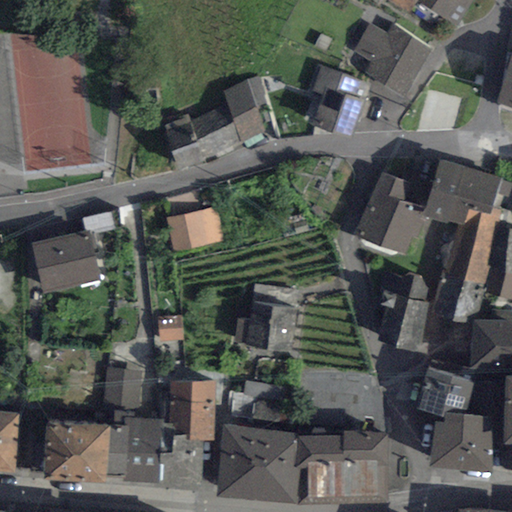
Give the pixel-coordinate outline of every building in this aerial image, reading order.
[(466,0),(431,0),(457,15),(466,0)] [(402,86),(427,46),(395,26),(389,36),(371,25),(358,46),(375,57),(370,66),(402,86)] [(511,54),(498,98),(511,102),(511,54)] [(326,90),(317,120),(350,131),(362,93),(355,91),(359,77),(322,66),(316,86),(326,90)] [(168,132),(183,164),(264,127),(249,95),(168,132)] [(428,204),(464,215),(468,202),(489,209),(499,176),(443,158),(428,204)] [(387,172),(362,233),(402,249),(419,207),(404,201),(412,182),(387,172)] [(464,215),(449,265),(482,275),(500,212),(489,209),(468,202),(464,215)] [(216,207),(170,217),(176,246),(222,237),(216,207)] [(37,243),(44,286),(97,278),(90,235),(37,243)] [(482,275),(449,265),(438,302),(471,312),(482,275)] [(391,298),(381,336),(414,344),(429,288),(423,286),(424,282),(421,278),(414,275),(407,275),(402,277),(401,281),(396,279),(393,287),(386,285),(384,296),(391,298)] [(255,299),(249,340),(289,346),(295,305),(255,299)] [(475,314),(472,360),(496,361),(497,345),(510,345),(511,317),(475,314)] [(160,317),(161,339),(181,337),(179,316),(160,317)] [(446,408),(446,404),(465,405),(472,377),(429,365),(419,402),(439,407),(446,408)] [(506,377),(472,377),(465,405),(490,407),(489,415),(507,415),(506,377)] [(176,430),(202,431),(211,431),(213,381),(171,379),(170,430),(176,430)] [(439,407),(434,458),(486,462),(489,415),(490,407),(465,405),(446,404),(446,408),(439,407)] [(0,464),(11,466),(18,413),(0,410),(0,464)] [(129,413),(128,422),(125,468),(158,470),(160,441),(162,416),(129,413)] [(108,421),(51,417),(48,462),(104,466),(108,421)] [(128,422),(108,421),(104,466),(125,468),(128,422)] [(228,426),(223,485),(298,492),(299,432),(228,426)] [(299,432),(298,492),(388,493),(388,427),(377,427),(345,427),(345,433),(299,432)] [(160,441),(158,470),(199,473),(202,431),(176,430),(175,442),(160,441)]
